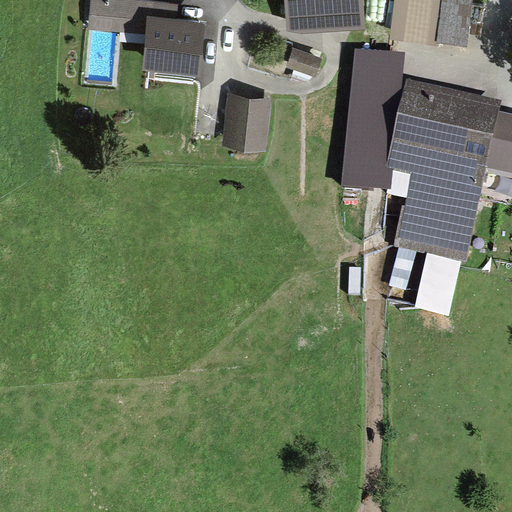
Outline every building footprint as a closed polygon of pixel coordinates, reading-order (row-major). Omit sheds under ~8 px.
[(143,59),(196,64),(200,21),(143,16),(144,1),(130,0),(90,0),(88,27),(145,32),(143,59)] [(289,0),(291,25),(359,22),(357,0),(289,0)] [(468,0),(393,0),(390,28),(464,38),(468,0)] [(287,64),(314,72),(318,57),(291,50),(287,64)] [(406,61),(357,55),(340,195),(388,201),(406,61)] [(270,98),(229,93),(223,144),(264,149),(270,98)] [(511,177),(511,127),(494,124),(497,111),(414,93),(396,175),(414,179),(399,249),(463,263),(483,171),(511,177)]
